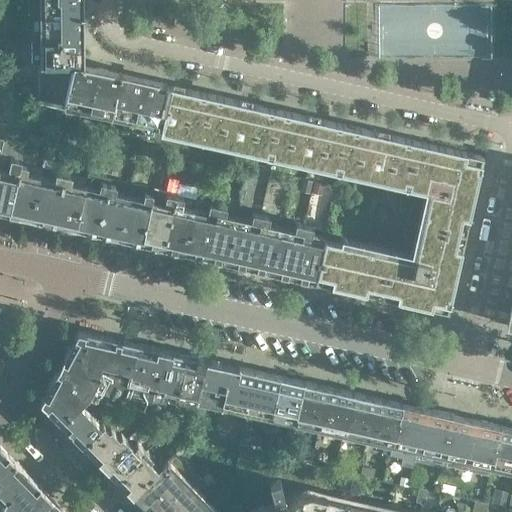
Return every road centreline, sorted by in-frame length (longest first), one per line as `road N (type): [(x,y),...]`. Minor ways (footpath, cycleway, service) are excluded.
road 1 (residential): [(104,0),(104,15),(122,37),(511,125)]
road 2 (residential): [(472,370),(67,276)]
road 3 (unclassified): [(67,276),(2,404),(106,511)]
road 4 (residential): [(472,370),(511,192)]
